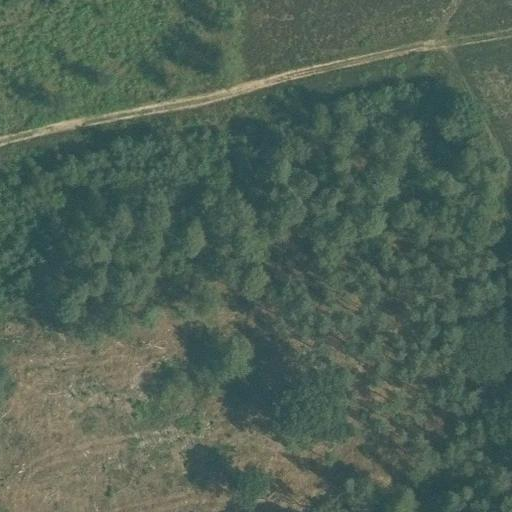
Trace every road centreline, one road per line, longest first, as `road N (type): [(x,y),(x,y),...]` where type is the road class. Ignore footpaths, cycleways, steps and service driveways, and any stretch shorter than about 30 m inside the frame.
road 1 (track): [(0,131),(437,45)]
road 2 (track): [(511,372),(497,324),(502,161),(437,45)]
road 3 (track): [(511,476),(317,511)]
